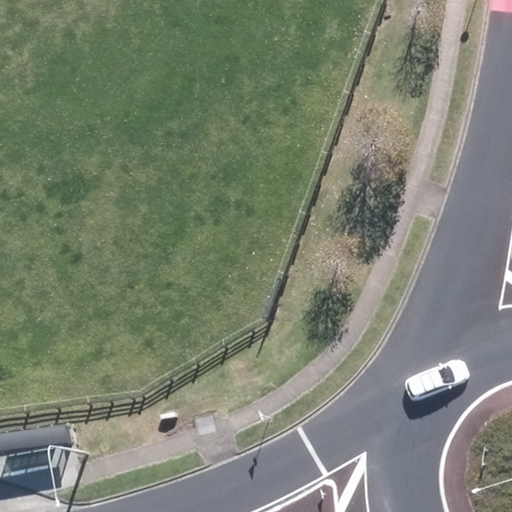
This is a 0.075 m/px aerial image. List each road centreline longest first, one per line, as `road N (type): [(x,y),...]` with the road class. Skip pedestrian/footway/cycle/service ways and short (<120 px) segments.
road 1 (tertiary): [(253,511),(324,479),(442,387)]
road 2 (residential): [(487,354),(511,220)]
road 3 (tertiary): [(408,511),(409,446),(442,387)]
